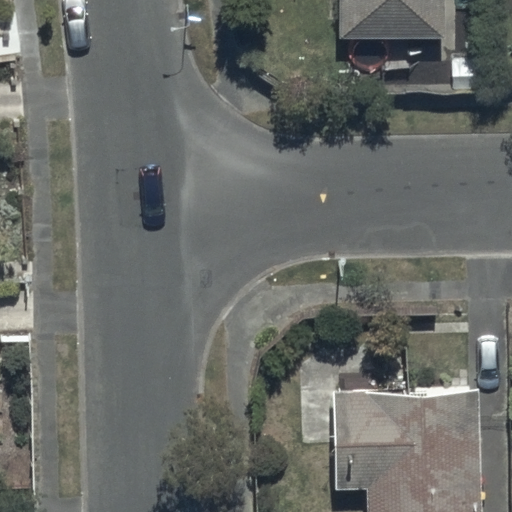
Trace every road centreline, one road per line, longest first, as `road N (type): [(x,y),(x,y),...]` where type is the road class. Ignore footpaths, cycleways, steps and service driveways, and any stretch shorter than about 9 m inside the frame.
road 1 (residential): [(137,201),(511,192)]
road 2 (residential): [(147,511),(137,201)]
road 3 (residential): [(137,201),(125,0)]
